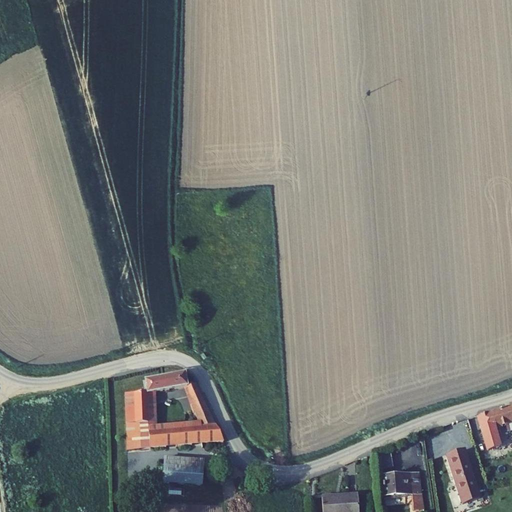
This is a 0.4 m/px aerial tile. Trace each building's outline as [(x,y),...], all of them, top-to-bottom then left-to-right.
[(179,363),(132,371),(135,383),(114,384),(117,438),(215,431),(186,374),(181,376),(179,363)] [(511,413),(511,408),(468,420),(477,453),(490,450),(484,431),(505,426),(510,444),(511,443),(511,413)] [(449,439),(432,443),(440,478),(458,474),(449,439)] [(156,450),(154,488),(197,489),(198,453),(156,450)] [(375,469),(377,490),(416,488),(411,466),(375,469)] [(363,486),(327,488),(329,511),(364,509),(363,486)]
